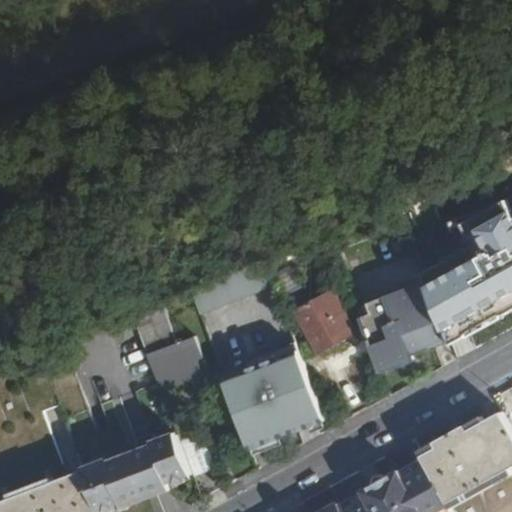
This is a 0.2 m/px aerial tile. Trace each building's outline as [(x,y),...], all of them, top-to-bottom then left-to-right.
[(201,312),(276,282),(267,257),(191,287),(201,312)] [(448,332),(428,279),(359,306),(381,365),(401,357),(399,352),(448,332)] [(356,327),(334,287),(296,308),(318,348),(356,327)] [(202,348),(192,321),(147,337),(155,361),(159,359),(161,363),(202,348)] [(327,419),(298,340),(247,359),(248,363),(223,372),(250,446),(327,419)] [(508,461),(511,458),(511,427),(503,411),(485,421),(481,417),(422,450),(425,456),(451,501),(511,467),(508,461)] [(217,467),(203,429),(180,437),(193,472),(194,475),(217,467)] [(148,488),(193,472),(180,437),(179,433),(87,466),(103,511),(106,511),(151,496),(148,488)] [(457,511),(451,501),(425,456),(395,472),(398,479),(375,492),(371,485),(340,501),(346,511),(457,511)] [(511,511),(511,458),(508,461),(511,467),(451,501),(457,511),(511,511)] [(103,511),(87,466),(0,502),(0,511),(103,511)] [(346,511),(340,501),(320,511),(346,511)]
